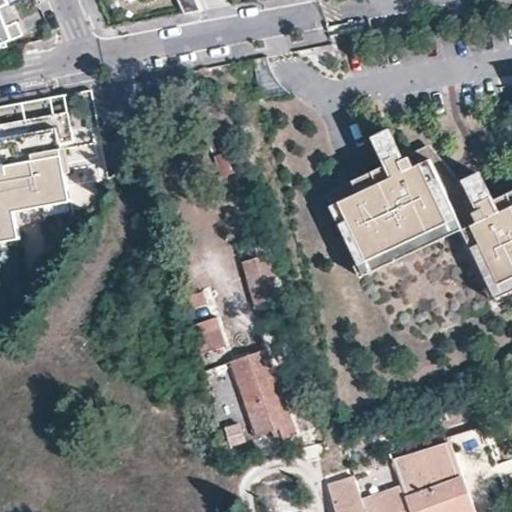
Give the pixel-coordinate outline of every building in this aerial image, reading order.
[(0,0),(0,48),(8,47),(6,43),(24,36),(18,21),(7,26),(0,8),(11,4),(8,0),(0,0)] [(0,242),(24,238),(18,210),(74,199),(63,140),(78,138),(72,110),(0,124),(0,142),(5,170),(0,171),(0,242)] [(511,276),(511,189),(492,199),(480,173),(467,179),(472,191),(450,201),(437,173),(431,176),(426,164),(416,169),(410,155),(403,158),(389,130),(376,136),(388,162),(325,192),(363,273),(462,226),(490,287),(511,276)] [(281,299),(267,256),(245,261),(258,305),(260,306),(265,304),(280,299),(281,299)] [(497,302),(511,294),(511,276),(490,287),(497,302)] [(208,303),(204,291),(186,297),(190,309),(208,303)] [(282,309),(280,299),(265,304),(267,313),(282,309)] [(215,327),(212,319),(193,325),(196,334),(215,327)] [(228,345),(221,325),(215,327),(196,334),(195,334),(201,354),(228,345)] [(295,434),(267,351),(233,363),(259,433),(273,429),(277,440),(295,434)] [(207,370),(219,419),(243,413),(231,364),(207,370)] [(246,424),(227,427),(231,445),(249,442),(246,424)] [(461,452),(488,445),(484,430),(457,437),(461,452)] [(473,511),(451,445),(395,463),(403,487),(386,494),(390,507),(375,511),(367,511),(363,501),(356,478),(329,486),(337,511),(473,511)] [(386,494),(363,501),(367,511),(375,511),(390,507),(386,494)]
